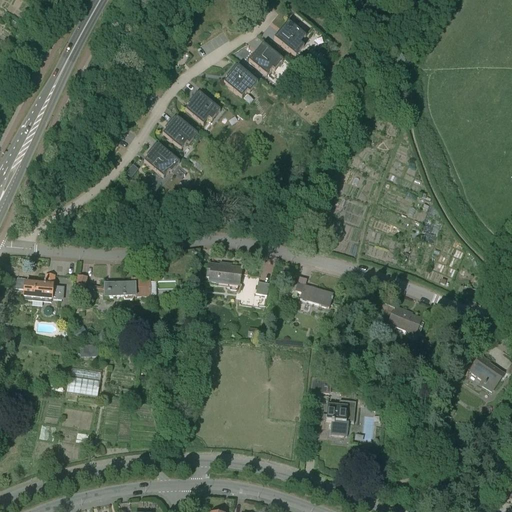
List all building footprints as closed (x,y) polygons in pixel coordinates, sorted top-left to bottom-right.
[(287,24),(273,41),(295,58),(303,48),(300,45),(305,38),(287,24)] [(262,46),(248,63),(266,77),(272,71),(274,72),(282,62),(262,46)] [(229,77),(223,85),(241,99),(247,93),(249,95),(257,84),(235,66),(226,77),(226,78),(228,76),(229,77)] [(190,105),(185,112),(203,127),(208,120),(211,123),(220,112),(196,93),(187,105),(188,105),(189,104),(190,105)] [(168,129),(162,136),(181,151),(186,145),(189,147),(197,136),(174,117),(164,129),(165,129),(166,128),(168,129)] [(149,157),(144,164),(163,180),(168,173),(171,175),(179,164),(155,145),(146,156),(146,157),(148,155),(149,157)] [(137,171),(132,167),(125,176),(130,180),(137,171)] [(208,284),(210,285),(210,287),(229,290),(229,292),(237,293),(239,288),(240,276),(247,277),(247,272),(230,269),(231,267),(220,265),(220,268),(208,266),(206,279),(209,280),(208,284)] [(284,274),(293,276),(295,270),(286,267),(284,274)] [(14,281),(14,291),(24,291),(24,292),(23,302),(47,304),(51,305),(51,301),(52,288),(54,288),(54,285),(54,278),(45,277),(45,286),(25,284),(25,281),(17,280),(17,281),(14,281)] [(132,286),(105,286),(105,290),(85,287),(86,280),(78,278),(76,291),(79,291),(78,301),(88,303),(89,291),(105,293),(105,300),(123,299),(124,303),(132,303),(134,299),(135,299),(135,286),(132,286)] [(135,286),(135,299),(150,299),(149,280),(132,280),(132,286),(135,286)] [(304,288),(306,283),(299,281),(295,293),(302,295),(299,303),(328,311),(333,296),(304,288)] [(266,298),(269,286),(258,284),(255,296),(266,298)] [(403,312),(396,309),(388,306),(377,302),(378,303),(377,304),(377,305),(377,306),(377,307),(377,308),(377,309),(377,310),(377,312),(377,313),(374,315),(374,316),(375,317),(375,318),(376,319),(377,320),(378,321),(379,322),(380,323),(381,323),(382,324),(388,326),(387,327),(404,334),(409,338),(410,339),(412,340),(415,340),(418,338),(419,336),(420,333),(417,332),(417,331),(421,333),(423,326),(420,325),(421,321),(403,314),(403,312)] [(71,335),(76,344),(87,337),(82,329),(71,335)] [(265,332),(257,331),(255,342),(264,343),(265,332)] [(208,358),(209,346),(200,345),(199,358),(208,358)] [(80,357),(96,357),(96,347),(80,347),(80,357)] [(489,364),(480,357),(469,374),(484,385),(482,389),(491,395),(504,376),(502,378),(487,367),(489,364)] [(100,382),(102,372),(72,367),(70,377),(100,382)] [(97,399),(100,383),(70,378),(67,394),(97,399)] [(312,379),(311,394),(330,396),(331,381),(312,379)] [(331,423),(330,436),(347,438),(348,425),(345,425),(347,408),(327,406),(326,423),(331,423)]
